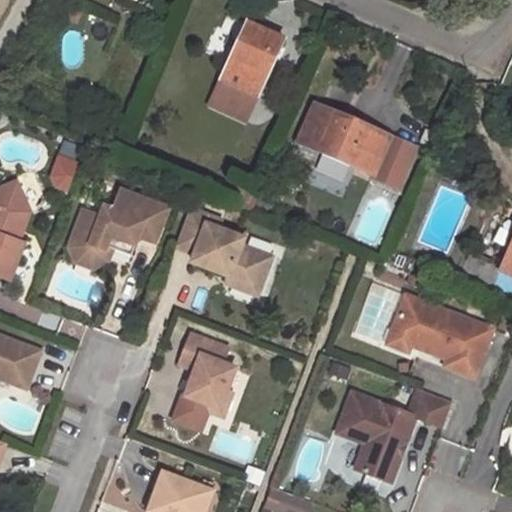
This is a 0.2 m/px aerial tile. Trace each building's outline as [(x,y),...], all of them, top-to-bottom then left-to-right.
[(283,43),(247,26),(221,81),(254,96),(257,97),(283,43)] [(254,96),(221,81),(211,104),(243,119),(254,96)] [(372,177),(388,141),(334,118),(337,112),(317,103),(298,146),(372,177)] [(388,141),(372,177),(397,187),(413,151),(388,141)] [(219,201),(251,214),(259,196),(229,183),(219,201)] [(33,217),(20,187),(0,196),(0,281),(13,286),(27,249),(22,247),(17,245),(21,235),(27,232),(33,217)] [(172,212),(123,194),(116,213),(107,210),(103,220),(87,213),(77,238),(83,241),(79,251),(84,262),(95,266),(106,261),(114,241),(138,250),(142,241),(159,247),(172,212)] [(224,225),(193,213),(179,250),(198,258),(195,266),(220,276),(221,271),(233,275),(231,280),(263,292),(274,261),(244,250),(247,243),(221,233),(224,225)] [(17,245),(22,247),(27,232),(21,235),(17,245)] [(138,250),(114,241),(106,261),(95,266),(84,262),(79,251),(83,241),(77,238),(73,251),(79,267),(95,273),(111,266),(116,253),(134,260),(138,250)] [(500,273),(511,278),(511,246),(502,269),(500,273)] [(511,278),(500,273),(502,269),(470,256),(460,280),(511,301),(511,278)] [(221,271),(220,276),(231,280),(233,275),(221,271)] [(231,280),(229,287),(260,299),(263,292),(231,280)] [(408,300),(395,336),(417,344),(418,342),(426,345),(422,354),(450,365),(448,372),(478,382),(496,334),(408,300)] [(417,344),(395,336),(390,350),(412,358),(414,351),(422,354),(426,345),(418,342),(417,344)] [(0,381),(29,392),(43,355),(0,339),(0,381)] [(231,354),(193,339),(181,369),(197,375),(188,399),(187,398),(178,422),(206,433),(212,417),(214,411),(222,414),(229,396),(238,374),(225,369),(231,354)] [(446,433),(455,408),(420,395),(411,419),(355,397),(339,438),(367,449),(358,475),(394,488),(404,461),(400,460),(404,450),(408,451),(418,423),(446,433)] [(222,414),(214,411),(212,417),(225,422),(234,398),(229,396),(222,414)] [(9,448),(0,444),(0,466),(2,468),(9,448)] [(252,472),(248,483),(261,488),(265,476),(252,472)] [(209,511),(215,496),(165,477),(151,511),(209,511)]
